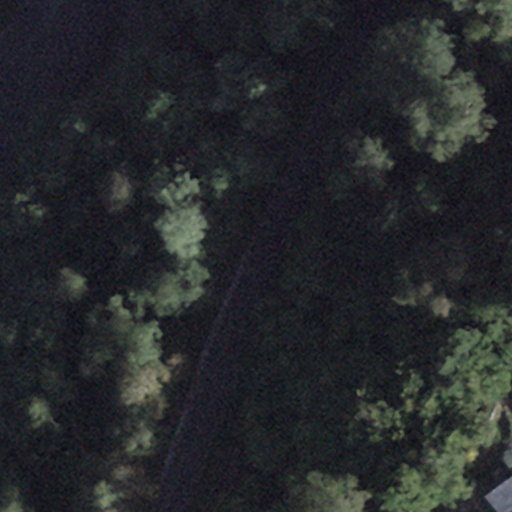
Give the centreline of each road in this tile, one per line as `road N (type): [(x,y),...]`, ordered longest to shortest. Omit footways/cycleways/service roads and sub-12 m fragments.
road 1 (unclassified): [(164,511),(378,0)]
road 2 (unclassified): [(49,0),(0,137)]
